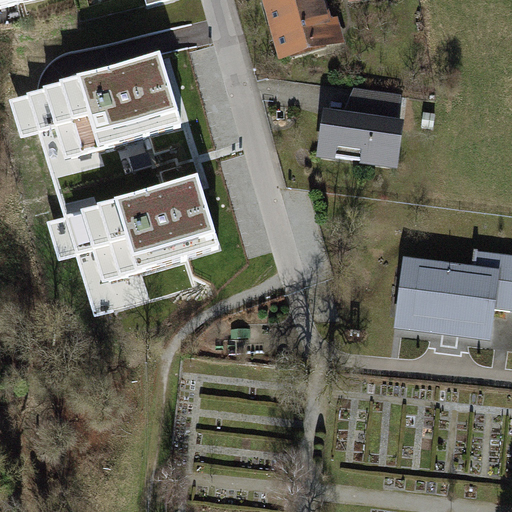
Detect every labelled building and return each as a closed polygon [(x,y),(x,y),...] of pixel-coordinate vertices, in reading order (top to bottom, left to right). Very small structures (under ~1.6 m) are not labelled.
[(0,0),(0,8),(32,0),(0,0)] [(175,3),(174,0),(144,0),(148,11),(175,3)] [(324,0),(283,0),(265,5),(283,67),(339,51),(324,0)] [(400,0),(351,0),(353,9),(400,0)] [(192,127),(172,56),(13,100),(25,145),(63,134),(71,161),(192,127)] [(346,121),(324,118),(318,165),(403,177),(415,97),(351,88),(346,121)] [(106,286),(222,252),(201,181),(46,227),(58,269),(97,257),(106,286)] [(474,272),(403,264),(396,337),(510,348),(511,327),(511,259),(475,256),(474,272)]
